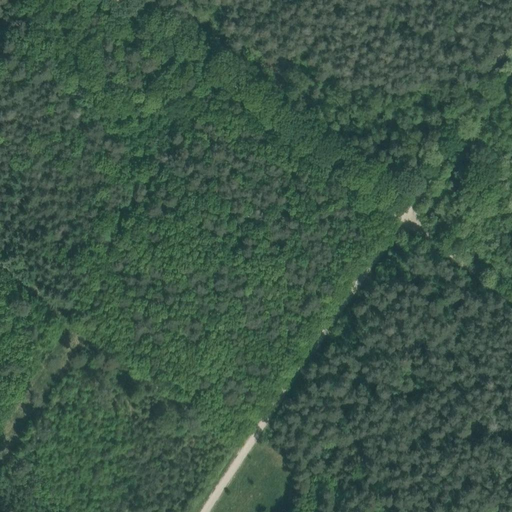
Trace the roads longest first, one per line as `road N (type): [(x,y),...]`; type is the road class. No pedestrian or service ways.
road 1 (track): [(511,32),(203,511)]
road 2 (track): [(125,0),(403,198)]
road 3 (track): [(511,280),(403,198)]
